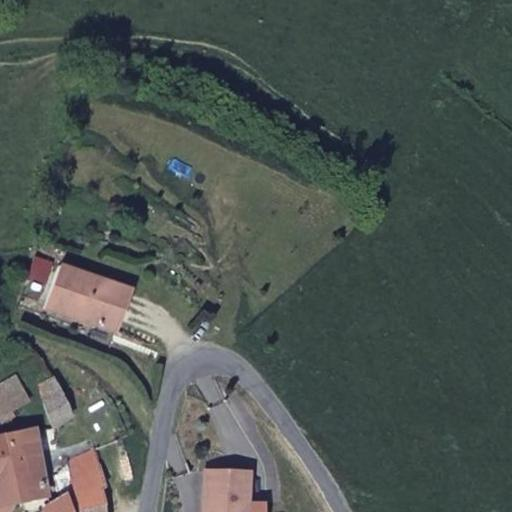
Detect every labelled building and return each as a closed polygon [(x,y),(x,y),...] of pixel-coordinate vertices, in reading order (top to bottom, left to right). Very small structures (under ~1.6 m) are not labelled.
[(110,306),(115,292),(55,273),(43,315),(114,338),(124,312),(110,306)] [(129,296),(115,292),(110,306),(124,312),(129,296)] [(69,423),(62,395),(43,404),(50,431),(69,423)] [(0,506),(16,504),(44,499),(32,433),(0,440),(0,506)] [(98,466),(95,451),(67,461),(68,473),(98,466)] [(105,511),(98,466),(68,473),(67,499),(48,511),(47,511),(105,511)] [(271,511),(272,511),(256,510),(258,478),(216,475),(213,510),(216,511),(215,511),(271,511)]
